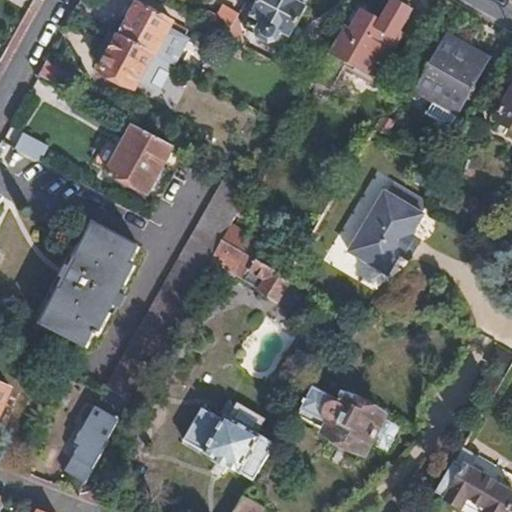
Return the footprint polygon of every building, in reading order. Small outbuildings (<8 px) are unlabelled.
[(266,0),(250,29),(263,36),(264,33),(266,34),(265,37),(274,42),(279,41),(284,33),(293,38),(309,8),(307,7),(310,0),(266,0)] [(232,36),(244,15),(222,3),(210,23),(209,24),(232,36)] [(383,24),(357,10),(334,52),(341,56),(328,81),(347,91),(358,72),(373,81),(376,75),(380,77),(403,35),(402,35),(414,15),(412,11),(399,3),(395,4),(383,24)] [(141,6),(124,37),(157,54),(159,56),(178,66),(191,41),(172,31),(175,24),(141,6)] [(157,54),(124,37),(103,74),(136,91),(157,54)] [(448,41),(416,96),(460,121),(495,61),(476,51),(474,55),(448,41)] [(269,57),(281,64),(285,56),(273,49),(269,57)] [(341,56),(334,52),(320,76),(328,81),(341,56)] [(77,76),(51,62),(43,75),(70,89),(77,76)] [(511,104),(502,122),(511,127),(511,104)] [(188,161),(191,154),(139,126),(113,175),(150,194),(173,154),(188,161)] [(30,133),(20,149),(46,162),(54,146),(30,133)] [(136,403),(216,261),(227,241),(240,218),(242,215),(248,203),(256,189),(232,176),(112,387),(136,403)] [(408,256),(418,237),(415,235),(427,214),(388,190),(352,251),(392,273),(404,253),(408,256)] [(248,203),(242,215),(250,221),(257,208),(248,203)] [(148,255),(102,230),(47,325),(94,351),(100,341),(103,342),(143,273),(140,272),(148,255)] [(511,257),(511,242),(501,236),(498,235),(486,256),(506,267),(511,257)] [(424,241),(418,237),(408,256),(413,258),(424,241)] [(293,279),(292,278),(260,260),(227,241),(216,261),(249,280),(248,282),(281,300),(293,279)] [(262,324),(245,368),(271,378),(288,334),(262,324)] [(15,390),(0,383),(0,425),(15,390)] [(343,404),(317,392),(304,419),(329,432),(328,434),(370,455),(376,445),(393,455),(404,430),(386,421),(387,419),(346,398),(343,404)] [(249,474),(258,480),(278,446),(230,417),(228,422),(207,410),(189,442),(221,461),(220,463),(231,469),(232,467),(248,476),(249,474)] [(85,495),(115,440),(96,430),(72,472),(82,478),(75,491),(85,495)] [(460,461),(442,491),(453,497),(451,500),(472,511),(511,511),(511,489),(472,466),(471,467),(460,461)] [(249,496),(239,511),(261,511),(266,505),(249,496)]
